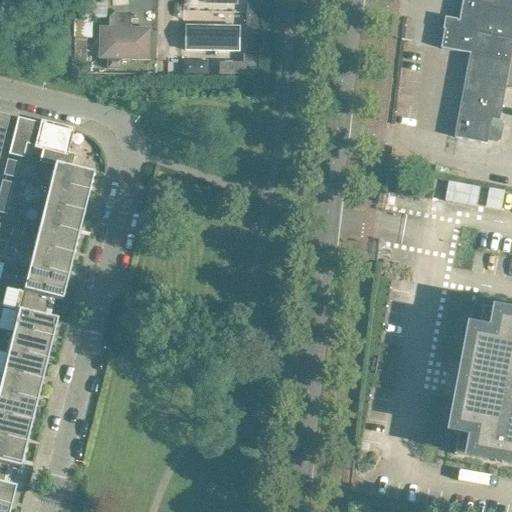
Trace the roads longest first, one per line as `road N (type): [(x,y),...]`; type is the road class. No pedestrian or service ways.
road 1 (residential): [(0,89),(110,117),(136,153),(48,511)]
road 2 (tertiary): [(350,0),(295,511)]
